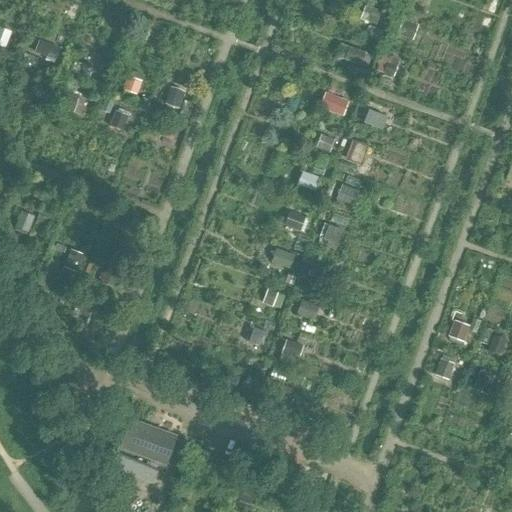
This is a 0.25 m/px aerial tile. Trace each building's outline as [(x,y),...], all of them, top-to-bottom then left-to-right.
[(365,7),(360,19),(378,26),(380,20),(385,22),(387,15),(365,7)] [(402,21),(397,34),(412,39),(417,27),(402,21)] [(0,46),(4,48),(9,33),(0,29),(0,46)] [(35,62),(47,67),(54,49),(42,44),(35,62)] [(344,60),(366,68),(371,56),(349,48),(344,60)] [(377,71),(393,77),(396,67),(387,64),(388,60),(381,58),(377,71)] [(92,67),(87,65),(81,67),(85,76),(94,73),(92,67)] [(122,93),(134,97),(140,82),(128,77),(122,93)] [(165,105),(177,109),(183,93),(171,88),(165,105)] [(66,111),(79,115),(84,100),(71,96),(66,111)] [(347,103),(331,97),(327,110),(342,116),(347,103)] [(139,108),(146,111),(149,104),(141,101),(139,108)] [(148,109),(157,113),(159,107),(150,104),(148,109)] [(366,122),(376,126),(381,115),(370,111),(366,122)] [(109,127),(122,131),(127,116),(115,112),(109,127)] [(320,136),(316,148),(328,153),(333,141),(320,136)] [(355,154),(352,164),(361,167),(364,158),(355,154)] [(301,186),(314,191),(319,179),(306,174),(301,186)] [(334,186),(330,184),(324,198),(328,199),(334,186)] [(337,199),(352,205),(357,193),(341,187),(337,199)] [(21,213),(15,228),(27,233),(33,218),(21,213)] [(284,225),(303,232),(307,220),(289,213),(284,225)] [(323,239),(338,244),(342,232),(327,226),(323,239)] [(69,239),(57,235),(55,240),(67,245),(69,239)] [(76,273),(83,255),(70,250),(63,268),(64,268),(63,272),(74,276),(75,273),(76,273)] [(271,262),(289,269),(294,257),(276,250),(271,262)] [(49,262),(45,273),(53,277),(58,266),(49,262)] [(309,277),(324,282),(329,270),(314,264),(309,277)] [(102,284),(111,287),(115,278),(106,275),(102,284)] [(262,303),(275,308),(280,295),(267,291),(262,303)] [(73,313),(88,318),(93,304),(78,299),(73,313)] [(296,314),(312,319),(316,307),(301,302),(296,314)] [(449,337),(461,342),(467,327),(455,322),(449,337)] [(253,329),(248,342),(258,346),(263,333),(253,329)] [(493,336),(487,352),(499,357),(505,341),(493,336)] [(302,347),(286,341),(281,354),(297,360),(302,347)] [(473,356),(480,359),(483,350),(476,347),(473,356)] [(435,375),(447,380),(452,365),(440,360),(435,375)] [(236,379),(245,382),(249,373),(240,370),(236,379)] [(474,389),(486,394),(493,376),(480,371),(474,389)] [(272,395),(286,400),(290,389),(276,384),(272,395)] [(120,448),(165,465),(175,438),(130,421),(120,448)] [(239,501),(249,504),(253,490),(244,487),(239,501)]
